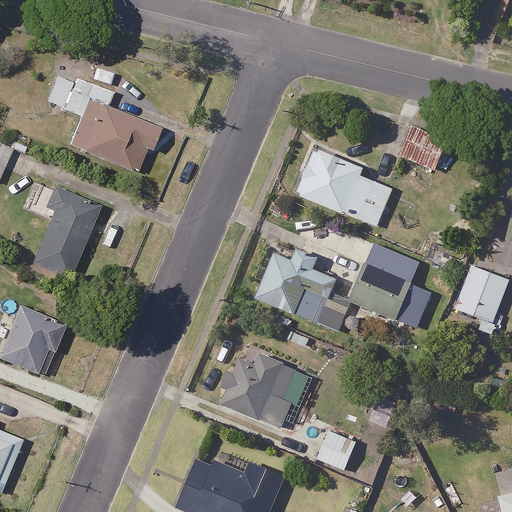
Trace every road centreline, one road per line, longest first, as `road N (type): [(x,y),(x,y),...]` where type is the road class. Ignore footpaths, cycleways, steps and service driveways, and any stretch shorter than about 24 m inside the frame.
road 1 (residential): [(278,42),(82,511)]
road 2 (residential): [(511,100),(278,42)]
road 3 (residential): [(278,42),(101,0)]
